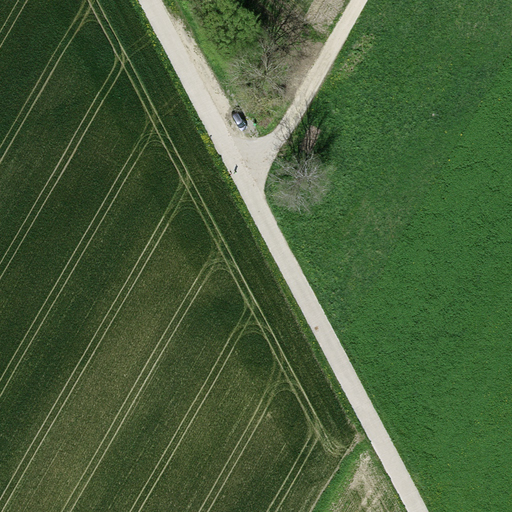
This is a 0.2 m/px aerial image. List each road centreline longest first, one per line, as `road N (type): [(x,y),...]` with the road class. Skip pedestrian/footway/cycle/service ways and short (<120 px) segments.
road 1 (unclassified): [(149,0),(248,174),(409,511)]
road 2 (track): [(248,174),(350,0)]
